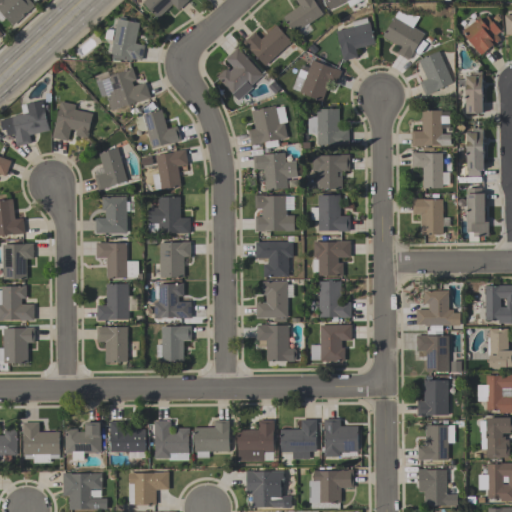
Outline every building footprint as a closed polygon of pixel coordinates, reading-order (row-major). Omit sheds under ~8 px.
[(13,26),(0,11),(0,0),(28,0),(34,6),(13,26)] [(145,1),(144,0),(188,0),(189,1),(178,11),(172,5),(157,19),(142,3),(145,1)] [(283,17),(299,6),(295,0),(312,0),(323,15),(294,34),(283,17)] [(330,10),(325,0),(355,0),(357,3),(349,7),(346,2),(330,10)] [(400,48),(382,37),(398,12),(419,17),(413,28),(424,35),(408,61),(396,54),(400,48)] [(511,14),(503,14),(504,35),(511,34),(511,14)] [(500,32),(496,35),(500,40),(481,56),(462,32),(480,18),(482,19),(487,16),(492,22),(493,22),(500,32)] [(110,55),(117,19),(119,20),(120,17),(126,18),(126,21),(139,24),(135,45),(144,46),(141,61),(132,59),(131,61),(111,59),(112,55),(110,55)] [(335,31),(353,27),(351,21),(366,18),(367,23),(369,22),(375,45),(355,50),(358,58),(343,62),(335,31)] [(291,42),(264,67),(242,43),(254,32),(261,39),(276,25),(291,42)] [(262,75),(251,86),(252,87),(238,100),(217,77),(226,69),(229,72),(233,68),(225,59),(237,48),(262,75)] [(419,83),(426,80),(418,61),(438,52),(452,84),(425,96),(419,83)] [(335,85),(329,83),(322,102),(291,90),(299,70),(307,73),(312,60),(341,72),(335,85)] [(150,99),(111,111),(106,96),(101,98),(94,77),(107,73),(108,76),(132,68),(136,80),(132,81),(133,87),(145,83),(150,99)] [(483,115),(466,115),(466,93),(465,92),(465,88),(466,87),(466,77),(472,77),(472,72),(482,72),(483,115)] [(28,114),(26,104),(43,101),(49,132),(29,135),(31,144),(16,147),(14,135),(7,137),(6,130),(2,131),(0,121),(11,118),(11,117),(28,114)] [(87,139),(75,136),(76,131),(70,130),(68,142),(51,138),(55,124),(56,124),(59,109),(58,109),(60,102),(76,105),(75,110),(93,114),(87,139)] [(283,106),(287,123),(284,123),(287,139),(250,146),(247,131),(255,129),(251,112),(275,106),(275,108),(283,106)] [(318,146),(318,135),(308,135),(307,118),(316,118),(316,110),(339,109),(339,129),(348,129),(349,145),(318,146)] [(152,149),(147,130),(142,132),(137,130),(133,118),(162,110),(167,129),(177,127),(181,141),(152,149)] [(441,134),(450,134),(450,146),(411,147),(411,132),(421,131),(421,111),(441,111),(441,116),(449,116),(449,124),(441,124),(441,134)] [(484,171),(480,171),(480,176),(468,177),(467,150),(466,149),(466,145),(467,144),(466,134),(473,133),(473,129),(483,129),(484,171)] [(94,176),(104,174),(98,154),(117,149),(127,182),(98,190),(94,176)] [(181,187),(155,191),(152,175),(158,174),(155,156),(172,153),(172,152),(185,150),(188,166),(178,167),(181,187)] [(297,177),(286,178),(287,189),(265,191),(263,170),(254,171),(253,156),(284,153),(285,162),(296,161),(297,177)] [(422,189),(422,168),(412,168),(411,153),(424,153),(424,154),(442,154),(443,189),(422,189)] [(349,155),(349,171),(342,172),(342,190),(316,190),(316,172),(311,172),(311,155),(321,155),(321,156),(339,156),(339,155),(349,155)] [(0,157),(10,162),(4,177),(0,175),(0,157)] [(467,233),(467,222),(466,222),(466,217),(467,217),(467,189),(482,189),(482,195),(485,195),(485,220),(489,220),(489,237),(479,237),(479,243),(469,243),(469,233),(467,233)] [(286,197),(286,216),(294,216),(294,232),(254,232),(254,217),(261,217),(261,209),(254,209),(254,196),(263,195),(263,197),(286,197)] [(340,196),(340,216),(350,216),(350,232),(317,232),(317,221),(310,221),(310,208),(317,208),(317,195),(340,196)] [(126,198),(126,234),(95,234),(95,219),(105,219),(105,211),(102,211),(101,198),(126,198)] [(190,234),(148,234),(148,208),(157,208),(157,198),(180,198),(180,219),(190,219),(190,234)] [(442,235),(421,235),(421,215),(413,215),(412,199),(424,199),(424,200),(442,200),(442,235)] [(0,201),(12,200),(14,220),(22,219),(24,234),(0,236),(0,201)] [(183,278),(159,278),(159,243),(182,243),(182,242),(190,242),(190,257),(183,257),(183,278)] [(255,259),(255,243),(292,242),(292,258),(288,258),(288,278),(263,278),(263,265),(268,265),(268,259),(255,259)] [(313,242),(319,242),(319,243),(336,243),(336,242),(350,242),(350,258),(338,258),(338,264),(343,264),(343,277),(335,277),(335,276),(318,276),(318,258),(313,258),(313,242)] [(2,280),(2,245),(24,245),(24,244),(32,244),(32,260),(26,260),(26,280),(2,280)] [(126,244),(126,262),(137,262),(137,278),(106,278),(106,259),(95,259),(95,244),(126,244)] [(265,303),(265,296),(262,296),(262,282),(286,281),(287,317),(256,317),(256,303),(265,303)] [(318,316),(318,282),(340,282),(340,302),(350,302),(350,317),(339,317),(339,316),(318,316)] [(153,318),(153,303),(158,303),(158,284),(184,284),(184,297),(179,297),(179,302),(191,302),(191,318),(177,318),(177,317),(160,317),(160,318),(153,318)] [(128,319),(107,319),(107,320),(96,320),(96,306),(106,306),(106,285),(128,285),(128,319)] [(485,287),(511,286),(511,323),(498,323),(498,320),(485,320),(485,287)] [(0,291),(1,291),(1,287),(26,287),(26,299),(21,299),(21,305),(33,305),(33,320),(0,320),(0,291)] [(415,325),(415,310),(429,310),(429,304),(423,304),(423,291),(448,291),(448,311),(453,311),(453,312),(459,312),(459,325),(415,325)] [(293,361),(266,361),(265,340),(256,340),(256,324),(287,324),(288,348),(293,348),(295,350),(295,359),(293,361)] [(160,325),(190,325),(190,340),(182,340),(182,361),(160,361),(160,357),(155,357),(155,344),(160,344),(160,325)] [(319,325),(350,325),(350,340),(341,340),(341,348),(344,348),(344,361),(319,361),(319,360),(310,360),(310,345),(319,344),(319,325)] [(0,362),(0,347),(2,347),(2,327),(24,327),(24,326),(33,326),(33,342),(26,342),(26,362),(0,362)] [(104,362),(104,341),(96,341),(96,326),(126,326),(126,362),(104,362)] [(488,328),(507,328),(507,349),(511,349),(511,366),(488,366),(488,356),(487,356),(487,337),(488,337),(488,328)] [(426,371),(425,351),(416,351),(415,335),(447,334),(447,371),(426,371)] [(476,401),(476,384),(485,384),(485,374),(511,374),(511,387),(511,396),(511,412),(499,412),(499,409),(485,409),(485,401),(476,401)] [(447,380),(447,415),(415,415),(415,400),(423,400),(423,380),(447,380)] [(485,457),(485,448),(480,448),(479,431),(479,432),(478,421),(485,420),(485,417),(509,416),(509,417),(511,417),(511,432),(504,432),(504,439),(508,439),(509,457),(485,457)] [(339,418),(339,426),(357,426),(357,451),(339,451),(339,456),(322,456),(322,448),(324,448),(323,428),(322,428),(322,418),(339,418)] [(196,457),(195,452),(193,452),(193,427),(213,427),(213,419),(227,419),(228,451),(208,451),(209,457),(196,457)] [(272,460),(237,460),(237,429),(257,429),(257,419),(272,419),(272,460)] [(315,419),(315,451),(308,451),(308,458),(291,458),(291,451),(280,451),(280,429),(300,429),(300,419),(315,419)] [(188,453),(169,453),(169,458),(154,458),(153,420),(169,420),(169,432),(175,432),(175,428),(188,427),(188,453)] [(100,421),(100,452),(82,453),(82,459),(71,459),(71,453),(63,453),(63,428),(76,428),(76,431),(84,431),(84,421),(100,421)] [(109,421),(122,421),(122,429),(144,429),(144,451),(109,451),(109,421)] [(58,431),(58,459),(49,459),(49,462),(32,462),(32,459),(24,459),(24,454),(23,454),(23,435),(21,435),(21,422),(38,422),(38,431),(58,431)] [(447,459),(416,459),(416,445),(424,445),(424,425),(453,425),(453,443),(447,443),(447,459)] [(0,434),(3,434),(3,430),(16,430),(16,455),(0,455),(0,434)] [(477,489),(477,474),(486,474),(486,463),(511,463),(511,501),(500,501),(500,497),(486,497),(486,489),(477,489)] [(308,502),(308,481),(312,481),(312,470),(352,469),(352,488),(340,488),(340,502),(308,502)] [(424,505),(424,491),(417,491),(417,469),(425,469),(426,470),(445,469),(445,494),(456,493),(456,504),(424,505)] [(168,471),(168,489),(155,489),(155,504),(127,504),(127,472),(162,472),(162,471),(168,471)] [(244,493),(244,471),(282,471),(282,487),(280,487),(280,496),(290,496),(290,507),(251,507),(251,493),(244,493)] [(68,509),(68,496),(61,496),(61,473),(70,473),(70,474),(101,473),(101,489),(90,489),(90,498),(106,498),(106,509),(68,509)]
